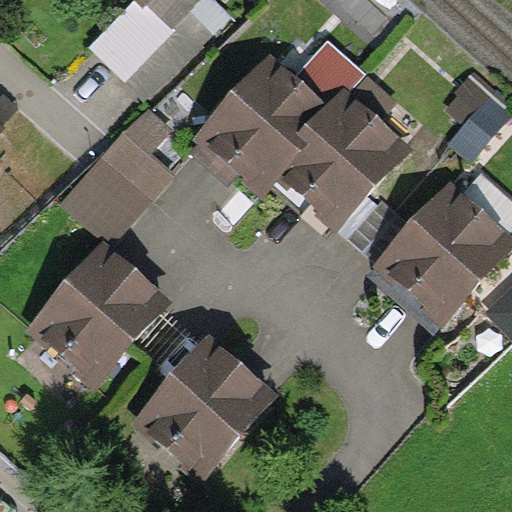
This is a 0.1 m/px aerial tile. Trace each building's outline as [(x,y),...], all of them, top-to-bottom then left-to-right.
[(200,0),(134,0),(154,14),(163,0),(195,0),(199,2),(200,0)] [(324,117),(273,73),(194,165),(260,221),(279,198),(339,250),(419,157),(345,93),(324,117)] [(170,132),(150,116),(71,213),(116,250),(177,175),(152,155),(170,132)] [(511,267),(511,244),(454,195),(371,290),(441,350),(511,267)] [(163,316),(102,261),(31,340),(93,395),(163,316)] [(278,414),(208,355),(133,443),(203,502),(278,414)]
